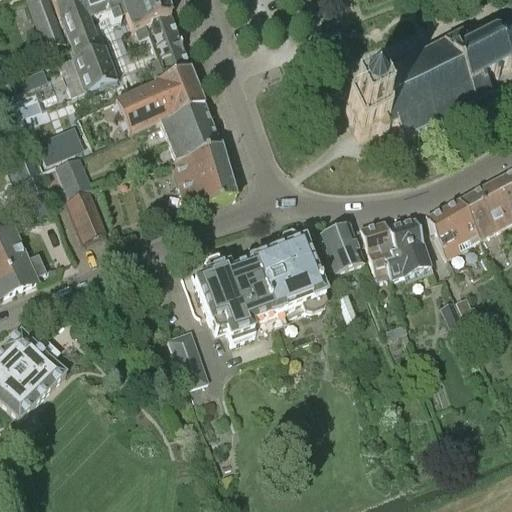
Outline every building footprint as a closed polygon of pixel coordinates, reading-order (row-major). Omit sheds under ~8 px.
[(43,58),(65,50),(46,0),(31,0),(23,3),(43,58)] [(136,82),(149,77),(152,87),(187,73),(177,46),(159,0),(48,0),(60,31),(62,30),(74,64),(71,65),(83,99),(119,84),(125,102),(153,90),(152,89),(141,94),(136,82)] [(482,0),(511,15),(511,0),(482,0)] [(511,63),(511,52),(507,42),(492,39),(472,49),(467,39),(456,39),(371,82),(377,96),(371,100),(370,97),(360,102),(363,108),(344,117),(358,146),(377,137),(380,142),(390,137),(388,134),(394,130),(401,145),(461,115),(490,99),(483,84),(508,72),(511,63)] [(129,141),(158,128),(201,108),(187,73),(152,87),(153,89),(152,89),(153,90),(125,102),(114,107),(129,141)] [(174,168),(218,153),(201,108),(158,128),(174,168)] [(175,231),(188,227),(186,218),(234,205),(218,153),(174,168),(170,169),(185,218),(172,221),(175,231)] [(66,204),(89,196),(91,195),(78,163),(73,165),(62,169),(53,173),(66,204)] [(30,165),(7,174),(13,191),(23,187),(26,196),(28,195),(31,202),(27,209),(30,217),(37,221),(45,218),(48,210),(30,165)] [(511,228),(511,227),(511,175),(490,187),(511,228)] [(477,247),(511,228),(490,187),(457,206),(477,247)] [(82,248),(105,240),(106,239),(89,196),(66,205),(82,248)] [(477,247),(457,206),(423,224),(445,264),(460,256),(461,258),(472,252),(470,250),(477,247)] [(404,292),(431,280),(427,268),(422,253),(412,226),(385,235),(392,259),(388,260),(390,268),(382,270),(387,286),(388,289),(399,285),(400,286),(401,285),(404,292)] [(374,289),(387,286),(382,270),(390,268),(388,260),(392,259),(385,235),(383,229),(358,235),(374,289)] [(0,302),(36,287),(34,282),(43,277),(36,261),(27,266),(12,232),(0,236),(0,302)] [(332,283),(363,272),(348,232),(318,242),(332,283)] [(299,248),(297,242),(290,238),(281,241),(278,248),(280,255),(248,267),(249,270),(230,277),(228,271),(225,272),(223,267),(216,262),(206,265),(203,273),(205,279),(203,280),(205,285),(194,289),(214,343),(225,339),(230,351),(254,342),(250,331),(301,312),(304,319),(311,321),(319,318),(325,312),(322,305),(324,305),(303,247),(299,248)] [(342,329),(356,324),(353,318),(354,318),(348,302),(334,307),(340,324),(342,329)] [(459,325),(472,319),(465,304),(452,309),(459,325)] [(449,335),(460,330),(451,309),(440,314),(449,335)] [(387,345),(404,339),(401,330),(384,336),(387,345)] [(34,350),(19,335),(0,354),(0,413),(17,429),(64,380),(51,367),(58,359),(42,343),(34,350)] [(184,397),(207,389),(189,337),(166,345),(184,397)] [(486,361),(483,354),(474,358),(477,365),(486,361)] [(159,375),(149,379),(154,390),(163,386),(159,375)] [(0,470),(0,500),(17,494),(6,468),(0,470)]
